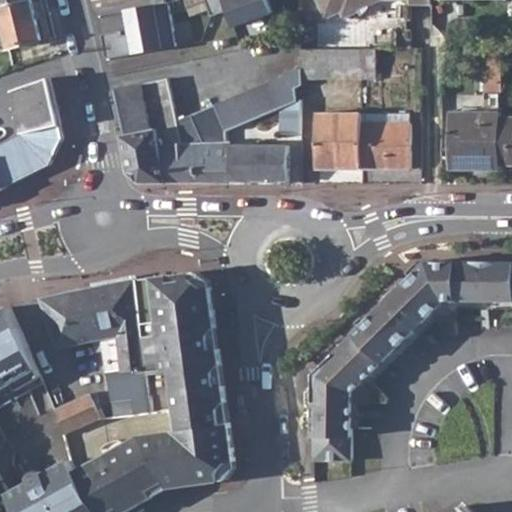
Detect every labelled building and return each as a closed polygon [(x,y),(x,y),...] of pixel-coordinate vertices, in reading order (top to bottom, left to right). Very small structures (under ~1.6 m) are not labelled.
[(31,0),(21,0),(0,5),(0,8),(9,48),(41,40),(31,0)] [(433,6),(433,0),(319,0),(327,19),(343,13),(346,19),(362,12),(361,10),(385,0),(411,0),(411,5),(433,6)] [(138,23),(98,30),(109,76),(146,68),(138,23)] [(362,48),(303,48),(303,69),(303,79),(363,80),(362,48)] [(378,48),(362,48),(363,80),(377,80),(378,48)] [(169,78),(112,89),(116,104),(128,170),(142,184),(170,184),(165,158),(162,145),(227,141),(228,132),(280,110),(303,100),(303,79),(303,69),(178,120),(169,78)] [(24,132),(0,144),(0,183),(3,188),(7,186),(54,163),(66,136),(51,76),(14,90),(24,132)] [(303,100),(280,110),(288,133),(303,133),(303,100)] [(502,165),(502,119),(502,111),(454,112),(453,170),(502,170),(502,165)] [(363,123),(362,116),(319,116),(319,168),(364,169),(363,123)] [(511,119),(502,119),(502,165),(511,164),(511,119)] [(413,123),(363,123),(364,169),(412,169),(413,123)] [(227,141),(162,145),(165,158),(233,158),(233,146),(227,141)] [(233,158),(232,184),(289,184),(289,157),(272,157),(272,145),(233,146),(233,158)] [(233,158),(165,158),(170,184),(232,184),(233,158)] [(497,301),(511,301),(511,262),(428,261),(386,303),(377,313),(315,374),(313,424),(313,436),(312,463),(318,462),(350,463),(352,398),(382,403),(384,399),(386,394),(373,380),(372,382),(368,377),(404,340),(414,330),(431,313),(438,320),(449,331),(459,327),(459,319),(459,300),(478,300),(478,309),(497,309),(497,301)] [(202,277),(194,278),(205,287),(213,286),(213,283),(207,276),(202,277)] [(194,278),(139,284),(149,365),(156,409),(171,408),(174,430),(160,432),(170,486),(219,480),(218,473),(227,462),(234,461),(228,420),(221,420),(220,408),(227,398),(224,384),(200,387),(198,374),(216,372),(222,364),(220,347),(212,349),(211,336),(218,327),(213,286),(205,287),(194,278)] [(138,279),(43,298),(61,345),(96,340),(104,338),(105,351),(108,372),(149,365),(139,284),(138,279)] [(0,380),(2,379),(6,386),(14,381),(39,368),(12,305),(0,312),(0,380)] [(104,338),(96,340),(98,351),(105,351),(104,338)] [(149,365),(108,372),(112,401),(133,398),(134,411),(154,409),(156,409),(149,365)] [(42,374),(39,368),(14,381),(18,388),(42,374)] [(56,407),(65,433),(102,414),(92,392),(82,396),(56,407)] [(82,467),(78,469),(101,511),(124,511),(126,511),(152,496),(148,491),(165,480),(169,487),(170,486),(160,432),(158,432),(141,433),(95,459),(82,467)] [(8,494),(18,511),(101,511),(78,469),(73,462),(72,458),(46,473),(46,471),(45,470),(44,470),(43,469),(40,468),(38,469),(37,469),(35,470),(33,471),(32,473),(31,475),(31,477),(31,478),(32,478),(32,480),(32,481),(8,494)] [(218,473),(219,480),(225,479),(234,468),(234,461),(227,462),(218,473)]
